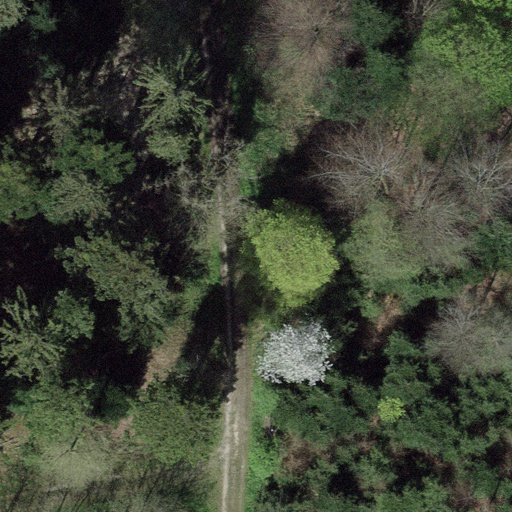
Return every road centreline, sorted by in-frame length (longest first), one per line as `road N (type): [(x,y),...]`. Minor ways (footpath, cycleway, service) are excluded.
road 1 (track): [(205,0),(240,267),(231,511)]
road 2 (track): [(237,466),(0,509)]
